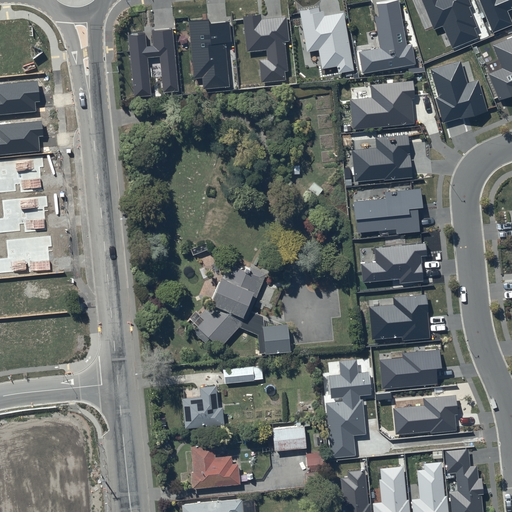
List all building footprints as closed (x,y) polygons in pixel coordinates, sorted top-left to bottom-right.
[(397,0),(389,0),(376,2),(379,17),(375,17),(380,48),(359,52),(362,74),(416,64),(411,44),(407,45),(397,0)] [(422,0),(434,29),(443,25),(453,48),(478,38),(474,29),(477,28),(469,7),(471,6),(468,0),(422,0)] [(511,0),(479,0),(493,33),(511,25),(511,20),(508,10),(511,8),(511,0)] [(318,7),(300,11),(308,52),(319,50),(322,69),(337,66),(338,73),(355,70),(344,13),(325,16),(324,11),(319,12),(318,7)] [(261,14),(243,16),(247,52),(266,50),(267,60),(259,61),(262,82),(286,80),(285,72),(288,71),(285,42),(289,41),(286,17),(261,19),(261,14)] [(208,19),(189,21),(195,79),(202,78),(204,89),(230,87),(225,43),(232,43),(229,22),(209,23),(208,19)] [(145,33),(128,34),(134,97),(151,96),(148,58),(160,57),(163,93),(179,92),(173,28),(152,31),(154,46),(147,47),(145,33)] [(511,37),(493,45),(503,68),(488,74),(499,101),(511,95),(511,37)] [(461,61),(431,69),(438,97),(436,98),(443,123),(488,111),(478,80),(467,83),(461,61)] [(0,115),(36,112),(35,102),(40,101),(38,81),(0,84),(0,115)] [(413,81),(371,85),(372,98),(350,100),(352,130),(414,124),(412,99),(415,99),(413,81)] [(0,155),(40,151),(39,137),(43,136),(41,121),(0,124),(0,155)] [(412,177),(408,135),(375,138),(376,147),(352,150),(355,182),(412,177)] [(0,176),(0,178),(0,192),(21,191),(21,193),(43,191),(40,168),(44,167),(43,156),(0,160),(0,176)] [(421,188),(385,192),(385,198),(354,201),(357,233),(395,229),(396,234),(420,232),(417,209),(423,208),(421,188)] [(4,218),(0,218),(0,232),(25,230),(25,232),(46,230),(44,207),(48,206),(47,196),(2,200),(4,218)] [(8,258),(0,258),(0,272),(29,270),(29,272),(50,270),(48,247),(52,247),(51,236),(6,240),(8,258)] [(426,243),(374,248),(375,261),(361,262),(363,282),(400,279),(400,283),(423,281),(421,256),(427,256),(426,243)] [(287,321),(285,321),(280,322),(250,309),(266,271),(240,260),(237,265),(228,261),(222,275),(219,274),(209,300),(213,301),(211,308),(205,304),(198,312),(195,310),(185,323),(215,350),(238,325),(257,332),(258,351),(290,349),(287,321)] [(393,305),(369,307),(372,339),(402,337),(402,341),(431,339),(426,294),(393,297),(393,305)] [(403,357),(379,359),(382,390),(437,384),(435,368),(442,368),(440,349),(402,353),(403,357)] [(357,358),(337,360),(339,373),(328,374),(330,399),(342,398),(343,402),(327,404),(332,457),(355,455),(353,435),(366,434),(363,400),(359,400),(359,395),(372,394),(369,371),(359,372),(357,358)] [(261,364),(223,367),(224,381),(262,377),(261,364)] [(200,388),(201,397),(182,399),(185,429),(225,425),(223,408),(219,408),(216,386),(200,388)] [(423,405),(393,408),(396,436),(456,430),(455,415),(458,415),(456,395),(423,398),(423,405)] [(303,424),(272,427),(273,448),(305,445),(303,424)] [(190,446),(192,469),(190,469),(191,486),(240,482),(238,459),(231,460),(231,453),(213,454),(213,445),(190,446)] [(468,449),(445,452),(448,474),(455,473),(457,491),(450,492),(451,511),(483,511),(481,495),(484,495),(482,478),(479,478),(478,465),(470,466),(468,449)] [(321,450),(306,451),(306,469),(304,469),(304,479),(323,479),(321,450)] [(441,462),(424,464),(425,470),(417,470),(420,499),(412,499),(412,511),(448,511),(447,496),(445,496),(441,462)] [(407,500),(403,466),(380,469),(381,479),(379,479),(381,503),(372,504),(373,511),(410,511),(409,499),(407,500)] [(364,470),(348,472),(348,477),(340,478),(343,504),(337,504),(338,511),(371,511),(370,504),(368,504),(364,470)] [(242,511),(241,496),(181,502),(181,511),(242,511)]
